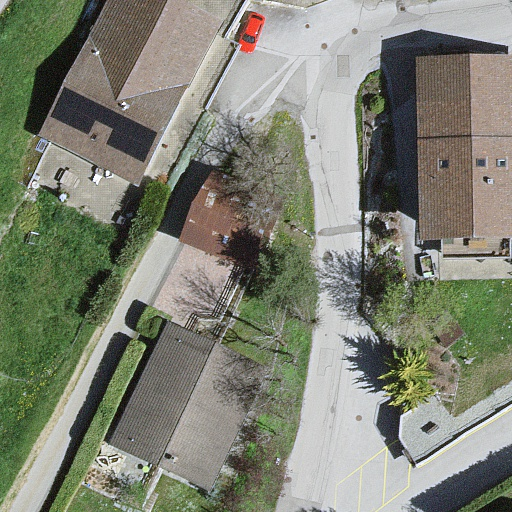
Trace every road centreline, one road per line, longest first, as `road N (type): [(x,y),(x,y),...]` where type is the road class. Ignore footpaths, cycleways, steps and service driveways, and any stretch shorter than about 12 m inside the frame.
road 1 (residential): [(23,511),(236,109),(259,89),(344,64)]
road 2 (tertiary): [(344,64),(334,115),(343,302),(336,365),(297,511)]
road 3 (tertiary): [(511,9),(403,31),(344,64)]
